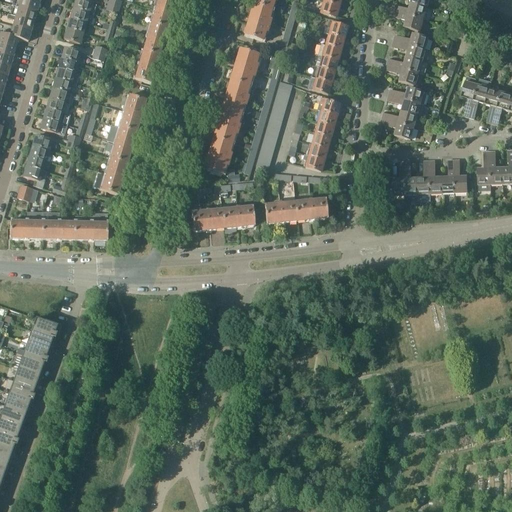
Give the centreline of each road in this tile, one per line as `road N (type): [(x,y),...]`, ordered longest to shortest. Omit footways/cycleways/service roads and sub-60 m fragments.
road 1 (residential): [(199,0),(110,275)]
road 2 (residential): [(148,276),(233,0)]
road 3 (residential): [(89,274),(6,511)]
road 4 (residential): [(351,242),(182,262),(148,276)]
road 5 (residential): [(148,276),(241,280),(351,261)]
road 6 (residential): [(58,0),(7,190)]
road 7 (residential): [(359,155),(372,0)]
